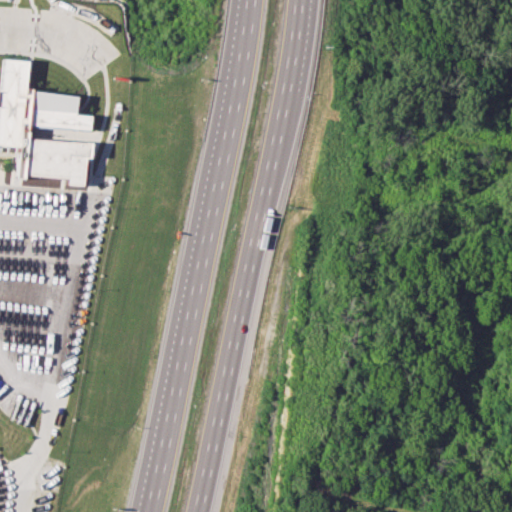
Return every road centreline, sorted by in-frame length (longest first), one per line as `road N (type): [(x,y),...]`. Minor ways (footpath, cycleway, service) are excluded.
road 1 (motorway): [(241,0),(222,185),(141,511)]
road 2 (motorway): [(192,511),(258,229),(294,0)]
